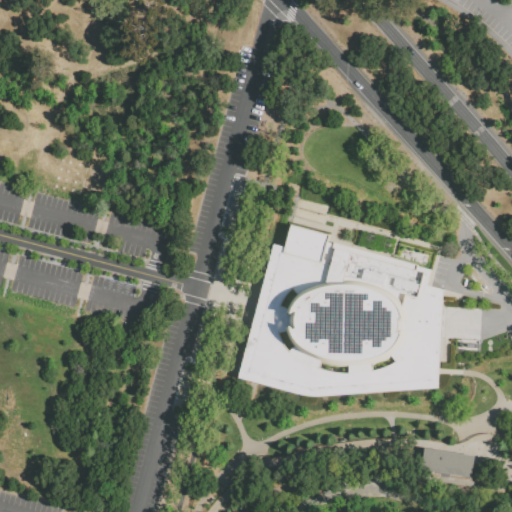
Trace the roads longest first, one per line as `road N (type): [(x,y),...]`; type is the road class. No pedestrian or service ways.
road 1 (residential): [(139,511),(274,0)]
road 2 (tertiary): [(283,0),(511,254)]
road 3 (tertiary): [(511,168),(362,0)]
road 4 (residential): [(0,232),(200,284)]
